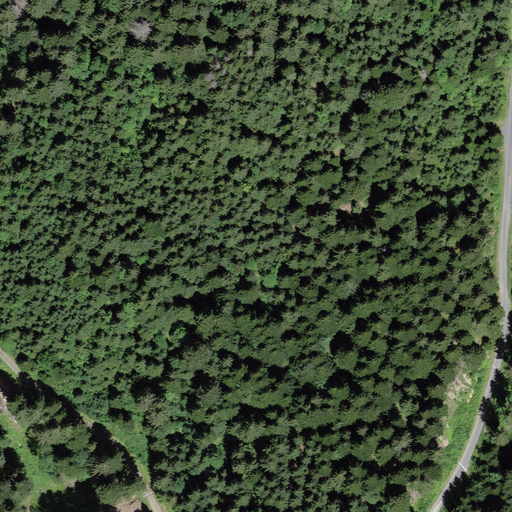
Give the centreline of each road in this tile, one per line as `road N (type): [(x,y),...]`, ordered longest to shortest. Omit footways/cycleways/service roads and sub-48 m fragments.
road 1 (unclassified): [(511,129),(501,348),(466,459),(434,511)]
road 2 (track): [(0,353),(114,447),(158,511)]
